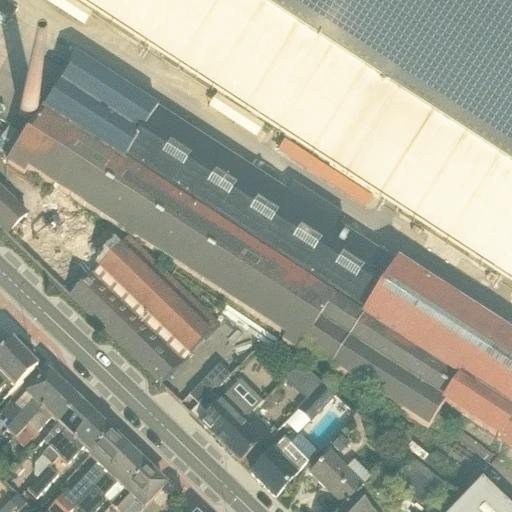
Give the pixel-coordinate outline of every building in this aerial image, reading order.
[(41,0),(58,11),(65,0),(41,0)] [(511,0),(67,0),(511,288),(511,0)] [(511,448),(511,339),(77,59),(8,165),(24,176),(27,171),(54,188),(76,202),(285,338),(282,343),(298,353),(302,348),(428,430),(444,405),(511,448)] [(18,111),(18,112),(18,114),(19,116),(20,118),(21,119),(23,120),(24,121),(26,122),(28,122),(30,122),(32,121),(33,120),(35,119),(36,118),(37,116),(38,114),(38,112),(38,111),(38,110),(37,108),(36,107),(35,105),(34,104),(32,103),(30,103),(28,102),(26,102),(24,103),(23,104),(21,105),(20,106),(19,108),(19,110),(18,111)] [(262,128),(240,113),(233,123),(232,124),(256,140),(263,128),(262,128)] [(0,209),(9,200),(0,191),(0,209)] [(125,243),(70,300),(160,387),(221,325),(151,260),(125,243)] [(14,391),(37,370),(11,343),(0,354),(0,392),(8,385),(14,391)] [(205,381),(216,392),(230,378),(219,367),(205,381)] [(5,417),(9,421),(15,415),(19,418),(7,431),(15,439),(62,388),(46,373),(5,417)] [(304,398),(320,383),(312,376),(294,374),(286,382),(304,398)] [(336,398),(320,383),(304,398),(307,401),(298,412),(312,424),(336,398)] [(58,426),(78,403),(62,388),(15,439),(24,448),(51,420),(58,426)] [(218,403),(209,394),(197,406),(206,415),(200,422),(199,421),(197,422),(214,439),(225,429),(234,437),(243,429),(240,426),(252,415),(229,392),(218,403)] [(43,442),(49,448),(42,455),(52,465),(58,459),(94,419),(78,403),(58,426),(48,436),(49,436),(43,442)] [(297,414),(288,425),(298,434),(308,423),(297,414)] [(214,439),(239,464),(259,444),(259,443),(269,433),(252,415),(240,426),(243,429),(234,437),(225,429),(214,439)] [(58,459),(67,467),(83,451),(90,457),(110,434),(94,419),(58,459)] [(275,430),(255,451),(264,459),(284,438),(275,430)] [(110,434),(90,457),(88,458),(97,466),(67,498),(65,496),(49,511),(73,511),(76,509),(129,452),(110,434)] [(339,454),(349,443),(339,434),(329,444),(339,454)] [(310,465),(307,462),(316,453),(299,436),(290,445),(285,441),(251,475),(275,500),(310,465)] [(104,499),(105,499),(112,506),(125,492),(147,469),(129,452),(76,509),(79,511),(95,511),(104,503),(104,499)] [(369,481),(360,472),(350,463),(344,469),(330,455),(310,475),(343,508),(355,496),(356,497),(364,489),(363,488),(369,481)] [(398,489),(429,509),(445,484),(414,464),(398,489)] [(36,500),(58,477),(48,469),(37,481),(27,492),(36,500)] [(111,507),(115,511),(142,511),(143,511),(163,490),(163,484),(147,469),(125,492),(112,506),(111,507)] [(511,511),(482,482),(452,511),(511,511)] [(16,496),(0,511),(13,511),(15,510),(17,511),(18,511),(25,506),(16,496)] [(339,511),(370,511),(356,497),(355,496),(343,508),(339,511)]
